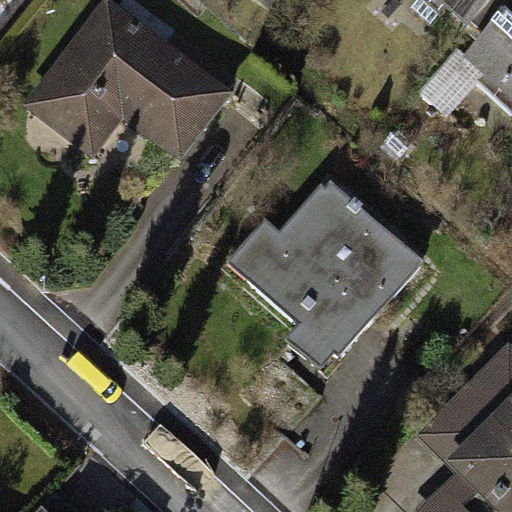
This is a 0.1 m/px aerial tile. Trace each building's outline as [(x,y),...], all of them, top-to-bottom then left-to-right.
[(511,0),(433,0),(478,40),(511,1),(511,0)] [(184,174),(233,111),(115,19),(36,120),(98,168),(127,130),(184,174)] [(511,26),(473,68),(511,103),(511,26)] [(289,350),(329,385),(426,274),(335,196),(289,249),(272,234),(232,279),(300,337),(289,350)] [(433,511),(511,511),(511,362),(426,450),(461,485),(433,511)]
